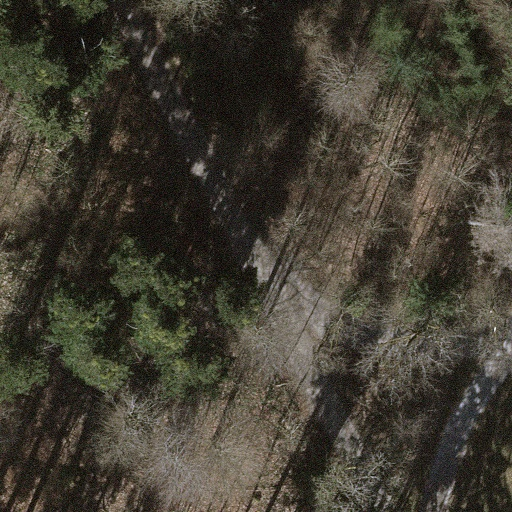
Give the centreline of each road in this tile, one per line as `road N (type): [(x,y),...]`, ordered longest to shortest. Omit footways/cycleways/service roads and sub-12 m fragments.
road 1 (track): [(382,511),(116,0)]
road 2 (track): [(497,356),(372,347),(271,297)]
road 3 (track): [(511,344),(450,438),(433,511)]
